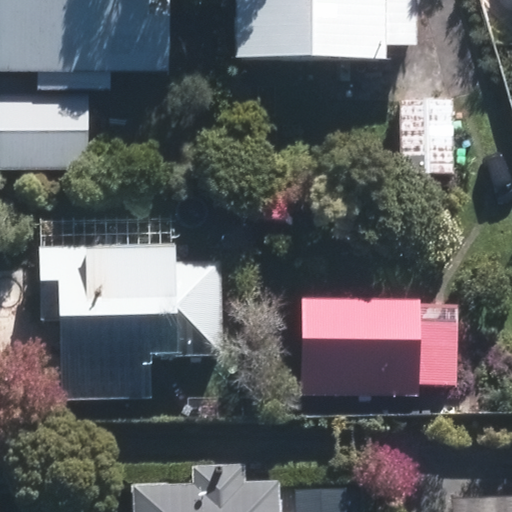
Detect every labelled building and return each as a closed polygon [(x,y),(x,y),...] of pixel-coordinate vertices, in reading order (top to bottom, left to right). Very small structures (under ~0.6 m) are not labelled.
[(4,0),(5,76),(162,76),(161,0),(4,0)] [(245,0),(246,66),(397,66),(397,51),(424,51),(424,0),(245,0)] [(93,98),(2,98),(2,171),(93,171),(93,98)] [(456,99),(405,98),(405,175),(456,174),(456,99)] [(296,183),(260,181),(258,221),(294,222),(296,183)] [(64,404),(154,401),(153,360),(226,358),(224,265),(180,266),(180,249),(45,253),(46,321),(61,321),(64,404)] [(423,400),(423,388),(461,389),(461,309),(423,308),(423,304),(304,302),(303,398),(423,400)] [(251,486),(251,470),(198,472),(198,488),(138,490),(138,511),(288,511),(288,485),(251,486)] [(456,511),(511,511),(511,499),(456,501),(456,511)]
